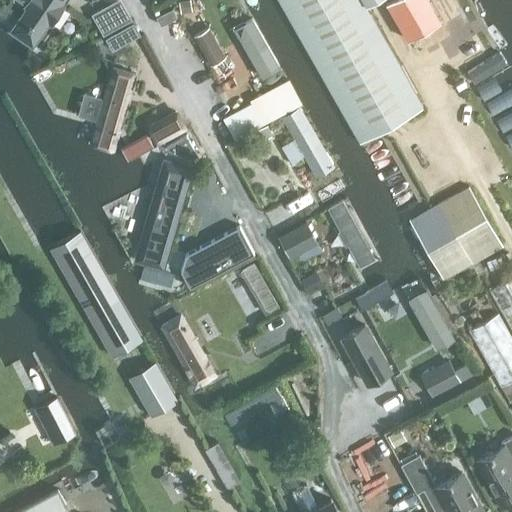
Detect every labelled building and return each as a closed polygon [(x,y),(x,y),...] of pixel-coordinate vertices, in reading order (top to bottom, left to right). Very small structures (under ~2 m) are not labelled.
[(26,0),(24,4),(26,6),(9,30),(32,46),(49,22),(52,24),(64,6),(61,4),(64,0),(26,0)] [(278,0),(359,143),(423,109),(365,6),(375,0),(278,0)] [(427,0),(389,0),(386,2),(408,39),(440,21),(427,0)] [(484,0),(470,0),(483,23),(494,17),(484,0)] [(113,28),(101,7),(91,13),(103,34),(113,28)] [(262,76),(279,66),(251,17),(234,27),(262,76)] [(208,27),(195,35),(210,63),(224,55),(208,27)] [(511,48),(510,45),(466,69),(477,89),(511,70),(511,48)] [(91,142),(113,150),(135,73),(112,67),(91,142)] [(263,122),(300,103),(288,79),(251,99),(263,122)] [(302,155),(305,154),(316,174),(332,165),(299,107),(283,116),(295,137),(292,138),(302,155)] [(157,141),(184,127),(175,111),(148,125),(157,141)] [(146,133),(120,146),(127,159),(152,146),(146,133)] [(186,133),(170,142),(174,147),(189,151),(194,148),(186,133)] [(194,167),(171,160),(143,256),(167,263),(194,167)] [(328,183),(314,191),(346,249),(360,241),(328,183)] [(443,279),(502,246),(468,185),(437,202),(409,219),(428,253),(443,279)] [(288,254),(316,238),(306,221),(278,236),(288,254)] [(212,240),(227,267),(254,252),(239,225),(212,240)] [(80,230),(50,247),(112,356),(142,338),(80,230)] [(249,283),(261,277),(255,266),(243,273),(249,283)] [(511,322),(511,272),(492,282),(511,322)] [(402,286),(374,301),(385,320),(413,305),(408,297),(402,286)] [(423,289),(409,297),(437,345),(451,338),(423,289)] [(266,315),(278,308),(273,298),(260,304),(266,315)] [(511,403),(511,336),(498,312),(469,329),(511,403)] [(214,374),(180,314),(161,325),(195,385),(214,374)] [(365,324),(342,337),(367,382),(390,370),(365,324)] [(246,331),(233,337),(243,357),(256,350),(246,331)] [(47,431),(68,419),(26,342),(8,351),(31,394),(28,396),(47,431)] [(150,415),(176,400),(154,361),(128,376),(150,415)] [(422,377),(432,395),(460,379),(450,362),(422,377)] [(282,394),(268,402),(274,412),(288,405),(282,394)] [(399,428),(387,434),(393,447),(406,440),(399,428)] [(511,434),(500,441),(502,445),(476,459),(501,503),(511,496),(511,434)] [(217,441),(205,448),(227,487),(240,479),(217,441)] [(435,486),(434,482),(418,453),(400,463),(416,492),(422,489),(434,511),(437,511),(446,507),(448,511),(482,511),(461,472),(435,486)] [(77,511),(65,490),(25,511),(77,511)] [(338,511),(330,496),(301,511),(338,511)]
